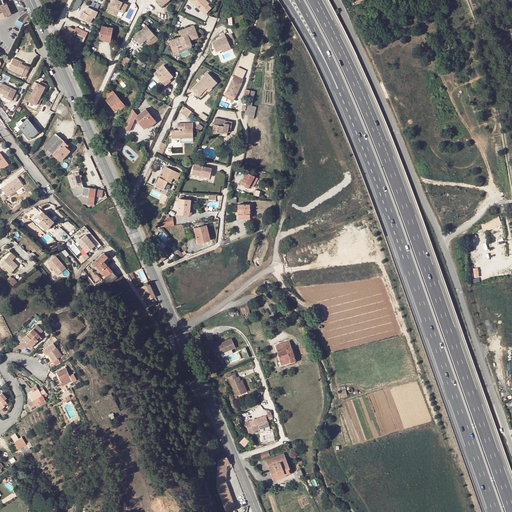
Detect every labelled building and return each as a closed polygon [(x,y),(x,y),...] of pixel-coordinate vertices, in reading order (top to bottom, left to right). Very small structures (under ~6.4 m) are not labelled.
[(4,1),(3,0),(0,0),(0,20),(10,16),(11,12),(7,3),(4,4),(3,3),(4,2),(4,1)] [(78,11),(83,1),(81,0),(76,0),(72,8),(78,11)] [(113,0),(108,12),(117,16),(119,11),(125,13),(129,4),(121,0),(113,0)] [(190,0),(190,1),(205,15),(211,9),(208,5),(209,4),(205,1),(204,0),(190,0)] [(99,9),(90,5),(87,11),(86,10),(83,16),(92,21),(95,15),(96,15),(99,9)] [(78,25),(73,34),(81,38),(85,39),(89,30),(78,25)] [(104,38),(111,39),(113,28),(102,26),(99,39),(104,39),(104,38)] [(146,26),(140,31),(134,37),(140,44),(147,39),(146,37),(152,32),(146,26)] [(189,40),(198,37),(194,26),(179,31),(181,37),(180,38),(180,39),(175,41),(174,39),(169,41),(172,49),(177,47),(178,50),(191,46),(189,40)] [(132,35),(134,37),(140,31),(138,29),(132,35)] [(230,34),(225,36),(229,46),(234,44),(230,34)] [(211,42),(215,52),(222,49),(229,46),(225,36),(211,42)] [(125,69),(130,58),(125,56),(121,67),(125,69)] [(22,65),(20,64),(21,61),(14,58),(9,69),(22,76),(26,78),(31,68),(26,66),(26,67),(22,65)] [(169,78),(169,79),(173,76),(163,65),(154,72),(163,83),(169,78)] [(207,73),(191,89),(200,99),(206,92),(204,90),(207,88),(210,91),(217,84),(207,73)] [(243,82),(233,78),(226,92),(236,96),(243,82)] [(17,90),(2,83),(0,86),(0,92),(4,94),(8,96),(7,98),(11,100),(15,102),(18,96),(15,94),(17,90)] [(38,83),(29,101),(37,105),(41,97),(46,87),(38,83)] [(115,111),(119,109),(118,107),(123,102),(111,89),(110,88),(108,89),(109,91),(104,95),(107,98),(105,100),(115,111)] [(236,96),(226,92),(225,96),(234,100),(236,96)] [(253,101),(247,99),(244,114),(249,116),(249,118),(254,119),(256,112),(251,110),(253,101)] [(191,112),(185,107),(181,113),(187,117),(191,112)] [(138,115),(132,108),(123,127),(128,130),(135,117),(144,128),(147,126),(155,120),(146,109),(138,115)] [(21,120),(16,124),(29,140),(39,132),(27,117),(22,121),(21,120)] [(215,118),(212,131),(222,133),(227,134),(227,132),(227,130),(231,130),(232,122),(225,120),(225,119),(215,118)] [(156,122),(155,120),(147,126),(148,128),(156,122)] [(171,131),(171,139),(177,138),(177,136),(181,136),(181,138),(194,138),(193,128),(185,128),(185,123),(177,124),(177,128),(182,128),(183,130),(177,130),(171,131)] [(56,134),(44,146),(48,150),(45,153),(49,157),(52,154),(61,162),(70,151),(66,148),(62,143),(64,141),(56,134)] [(117,140),(112,149),(117,151),(122,142),(117,140)] [(161,142),(157,151),(162,154),(166,145),(161,142)] [(194,160),(191,173),(200,175),(200,173),(209,175),(211,168),(202,166),(203,162),(194,160)] [(156,184),(165,188),(168,181),(171,183),(173,178),(178,180),(181,174),(166,167),(162,176),(161,179),(159,178),(156,184)] [(246,172),(242,180),(240,184),(248,188),(250,185),(253,187),(258,178),(253,176),(255,173),(249,170),(248,173),(246,172)] [(79,172),(67,175),(73,192),(83,203),(94,204),(95,196),(96,189),(84,188),(79,172)] [(23,185),(18,177),(2,188),(7,196),(23,185)] [(103,190),(96,189),(95,196),(102,198),(103,190)] [(178,214),(189,215),(190,200),(183,199),(184,196),(180,196),(180,199),(179,199),(178,214)] [(238,204),(238,217),(244,217),(250,217),(250,204),(238,204)] [(43,211),(35,220),(46,230),(54,222),(43,211)] [(166,215),(161,227),(175,225),(173,216),(169,217),(168,214),(166,215)] [(499,219),(487,221),(489,228),(501,226),(499,219)] [(203,239),(204,242),(210,240),(206,225),(194,228),(197,241),(203,239)] [(80,250),(85,256),(100,244),(90,231),(71,247),(76,253),(78,251),(78,252),(80,250)] [(59,245),(65,240),(59,234),(57,236),(58,238),(55,241),(59,245)] [(166,257),(163,254),(160,249),(162,247),(160,244),(152,251),(154,256),(159,263),(166,257)] [(183,256),(178,250),(174,253),(178,258),(183,256)] [(104,252),(93,262),(103,274),(110,268),(103,260),(104,260),(106,262),(110,259),(104,252)] [(82,264),(90,257),(86,253),(79,260),(82,264)] [(55,255),(47,263),(57,275),(66,267),(55,255)] [(8,256),(1,264),(11,273),(18,265),(8,256)] [(110,268),(103,274),(105,277),(112,271),(110,268)] [(112,271),(105,277),(104,278),(109,284),(117,277),(112,271)] [(138,288),(145,302),(152,299),(156,297),(150,283),(138,288)] [(155,305),(152,299),(145,302),(149,308),(155,305)] [(315,311),(318,321),(324,319),(321,310),(315,311)] [(33,329),(22,339),(31,348),(39,340),(38,339),(40,336),(33,329)] [(232,339),(212,348),(216,356),(221,354),(232,350),(236,348),(232,339)] [(276,346),(282,364),(290,361),(291,363),(296,361),(290,341),(276,346)] [(53,343),(44,349),(46,353),(47,353),(53,361),(62,355),(53,343)] [(217,362),(210,365),(213,373),(220,370),(217,362)] [(66,367),(57,372),(62,381),(60,382),(62,386),(71,381),(72,382),(77,379),(74,373),(70,375),(66,367)] [(228,378),(237,397),(246,393),(241,381),(239,377),(237,378),(236,375),(228,378)] [(29,394),(37,407),(39,406),(38,403),(45,399),(44,398),(47,396),(46,393),(44,389),(40,391),(39,389),(34,391),(29,394)] [(112,392),(95,401),(103,418),(110,415),(112,417),(115,416),(113,413),(121,410),(112,392)] [(245,423),(247,428),(249,435),(254,434),(253,432),(258,430),(269,427),(265,416),(249,422),(245,423)] [(14,433),(10,436),(19,448),(20,447),(25,453),(30,449),(27,444),(21,435),(18,438),(14,433)] [(198,440),(204,451),(212,448),(206,436),(198,440)] [(244,447),(250,442),(245,437),(240,442),(244,447)] [(270,451),(259,455),(261,459),(271,456),(270,451)] [(277,462),(287,459),(285,455),(267,462),(273,479),(276,478),(285,474),(286,476),(291,474),(289,470),(291,469),(287,460),(277,464),(277,462)] [(230,463),(226,456),(217,460),(216,486),(226,511),(227,511),(237,508),(226,482),(227,465),(230,463)]
